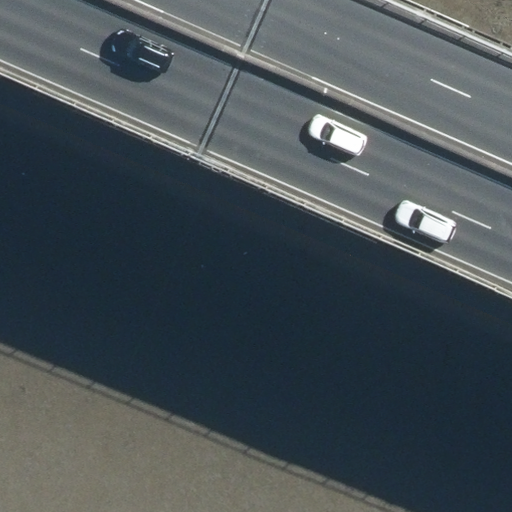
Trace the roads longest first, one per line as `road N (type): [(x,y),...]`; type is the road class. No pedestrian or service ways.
road 1 (primary): [(511,234),(0,10)]
road 2 (primary): [(260,0),(511,110)]
